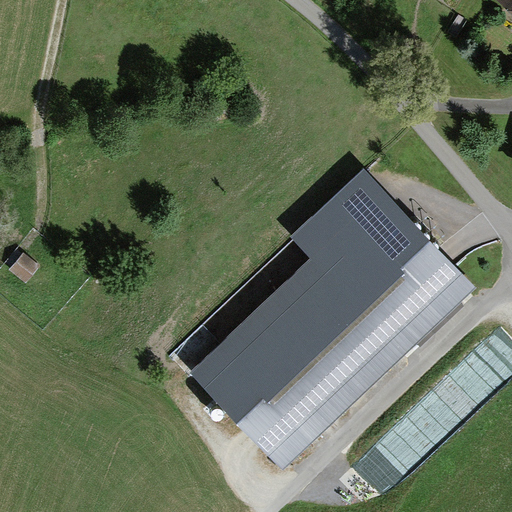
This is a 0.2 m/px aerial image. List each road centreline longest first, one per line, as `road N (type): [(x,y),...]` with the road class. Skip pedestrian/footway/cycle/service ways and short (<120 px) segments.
road 1 (unclassified): [(295,0),(407,105),(511,238)]
road 2 (track): [(281,511),(511,295)]
road 3 (track): [(62,0),(38,124),(41,223)]
